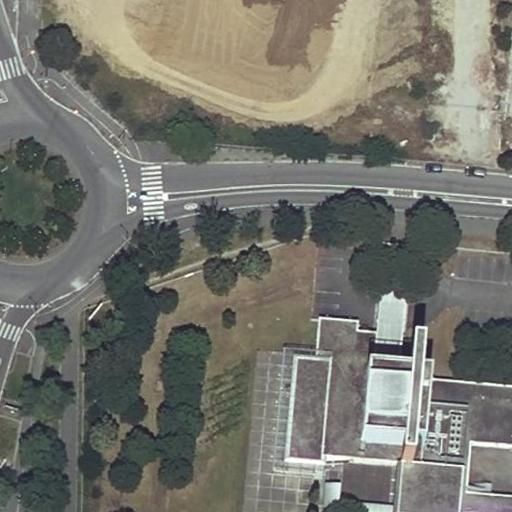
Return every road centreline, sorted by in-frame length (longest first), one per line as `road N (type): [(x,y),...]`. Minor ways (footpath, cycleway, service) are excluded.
road 1 (residential): [(108,229),(148,208),(283,197),(511,210)]
road 2 (residential): [(511,193),(401,183),(148,182),(105,168)]
road 3 (unknown): [(475,0),(461,189)]
